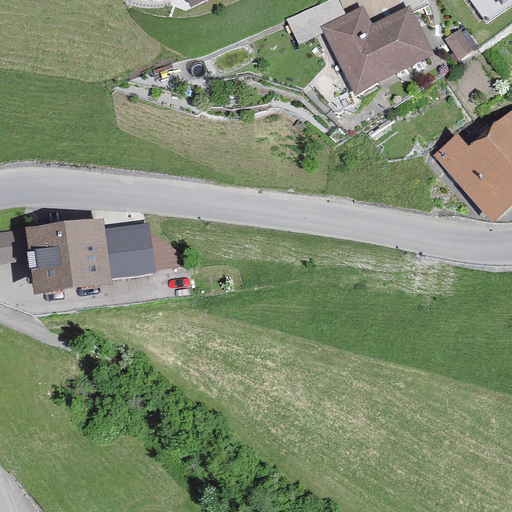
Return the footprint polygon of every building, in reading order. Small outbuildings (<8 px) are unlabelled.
[(190,0),(196,13),(225,0),(190,0)] [(377,28),(368,11),(329,30),(362,99),(439,62),(414,10),(377,28)] [(511,120),(476,152),(465,140),(440,161),(500,230),(511,220),(511,120)] [(107,276),(99,220),(30,230),(38,286),(107,276)] [(188,264),(184,247),(156,255),(161,271),(188,264)]
